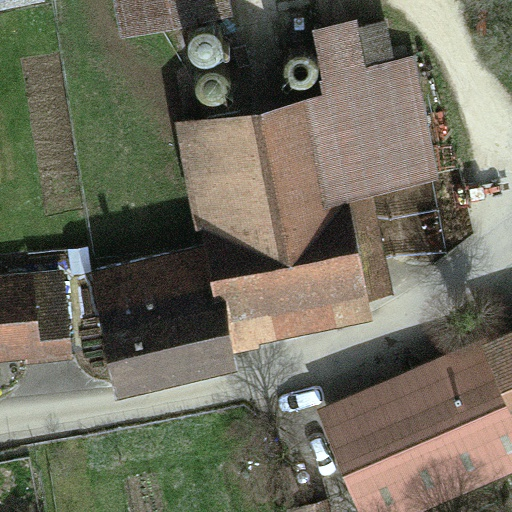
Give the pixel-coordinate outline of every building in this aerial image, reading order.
[(108,0),(116,38),(216,20),(212,0),(108,0)] [(196,257),(213,360),(374,334),(352,201),(429,189),(409,67),(355,75),(348,33),(311,39),(322,106),(175,129),(196,257)] [(196,257),(86,275),(105,392),(216,374),(213,360),(196,257)] [(0,365),(70,363),(67,282),(0,284),(0,365)] [(511,326),(310,401),(350,511),(407,511),(511,473),(511,451),(502,423),(511,419),(511,326)]
